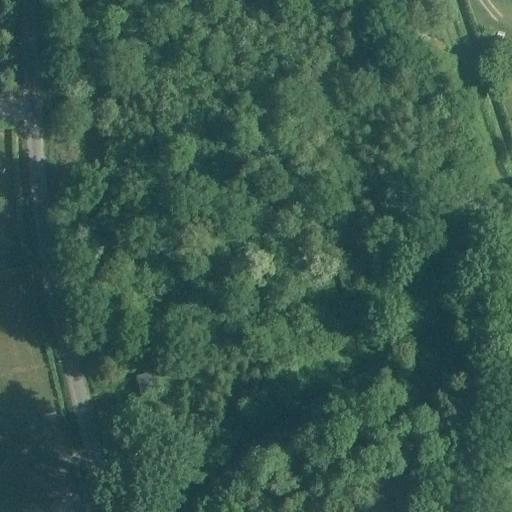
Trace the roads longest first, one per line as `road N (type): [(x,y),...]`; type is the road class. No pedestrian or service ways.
road 1 (unclassified): [(106,511),(41,229),(27,0)]
road 2 (unclassified): [(186,511),(274,431),(433,337),(511,258)]
